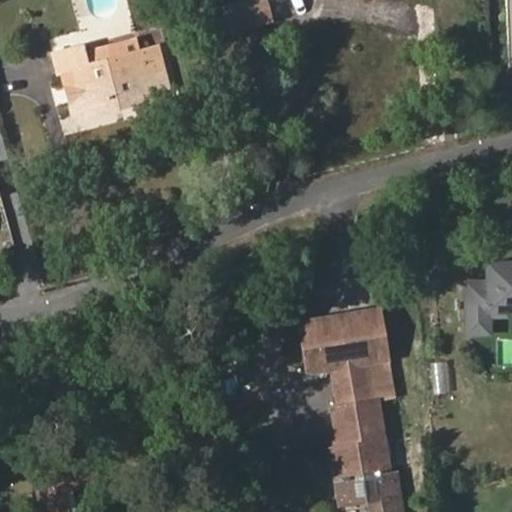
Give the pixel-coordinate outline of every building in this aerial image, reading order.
[(271,21),(265,0),(232,0),(211,6),(218,34),(271,21)] [(167,86),(157,46),(109,59),(105,46),(82,52),(81,46),(53,53),(57,73),(61,72),(73,115),(80,112),(81,117),(153,98),(151,91),(167,86)] [(511,257),(481,258),(481,278),(462,278),(462,335),(490,334),(490,317),(506,317),(506,311),(511,310),(511,257)] [(388,358),(379,304),(294,319),(303,373),(329,368),(388,358)] [(395,398),(388,358),(329,368),(335,404),(377,397),(378,401),(395,398)] [(403,511),(396,469),(390,470),(378,401),(377,397),(335,404),(327,405),(332,438),(333,444),(327,445),(337,506),(366,501),(367,511),(403,511)] [(98,484),(92,460),(87,462),(93,485),(98,484)] [(66,511),(62,492),(72,490),(93,485),(87,462),(33,474),(42,511),(66,511)] [(77,511),(72,490),(62,492),(66,511),(77,511)]
